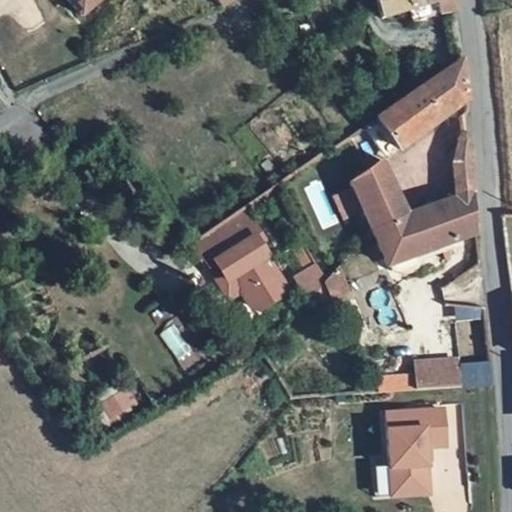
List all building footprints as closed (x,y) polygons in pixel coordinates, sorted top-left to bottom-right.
[(70,0),(82,13),(97,0),(70,0)] [(377,0),(383,16),(410,6),(427,0),(428,0),(435,0),(440,12),(455,9),(453,0),(377,0)] [(432,15),(427,0),(410,6),(415,19),(432,15)] [(435,0),(428,0),(427,0),(432,15),(440,12),(435,0)] [(462,57),(395,103),(375,116),(359,127),(381,161),(396,149),(468,102),(462,57)] [(461,196),(472,191),(470,143),(463,139),(453,162),(461,196)] [(345,182),(360,214),(368,229),(407,216),(381,161),(376,163),(345,182)] [(472,191),(461,196),(407,216),(368,229),(384,263),(476,232),(472,191)] [(348,193),(334,197),(340,220),(354,216),(348,193)] [(240,278),(274,257),(260,235),(256,230),(261,227),(243,201),(193,235),(210,262),(217,257),(229,275),(239,276),(240,278)] [(261,227),(256,230),(260,235),(265,232),(261,227)] [(295,239),(297,242),(307,236),(305,233),(295,239)] [(297,242),(310,260),(319,255),(307,236),(297,242)] [(305,277),(314,291),(331,272),(319,255),(310,260),(299,267),(305,277)] [(210,262),(227,286),(240,278),(239,276),(229,275),(217,257),(210,262)] [(274,257),(240,278),(243,282),(254,299),(263,302),(293,283),(274,257)] [(240,278),(227,286),(231,291),(243,282),(240,278)] [(414,390),(460,388),(459,357),(413,359),(414,390)] [(490,362),(462,362),(462,387),(490,387),(490,362)] [(376,376),(377,393),(412,391),(412,374),(376,376)] [(105,423),(141,409),(132,388),(97,402),(105,423)] [(443,409),(383,412),(385,468),(374,468),(375,497),(429,494),(427,449),(445,448),(443,409)]
